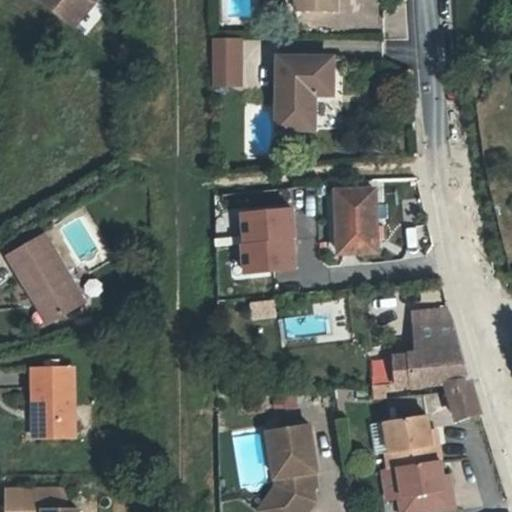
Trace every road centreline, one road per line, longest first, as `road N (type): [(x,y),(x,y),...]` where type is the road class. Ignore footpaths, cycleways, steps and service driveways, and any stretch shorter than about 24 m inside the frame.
road 1 (tertiary): [(424,0),(436,171),(457,263)]
road 2 (residential): [(457,263),(335,275)]
